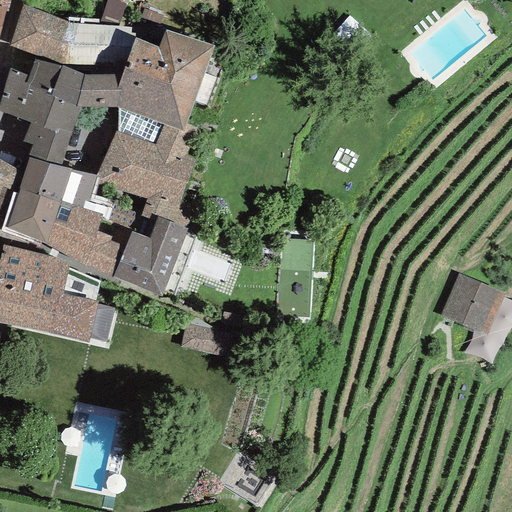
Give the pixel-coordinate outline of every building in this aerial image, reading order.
[(10,0),(0,0),(0,7),(5,8),(4,10),(8,11),(10,0)] [(125,3),(117,0),(106,0),(99,25),(117,27),(125,3)] [(73,24),(22,4),(9,46),(64,64),(124,68),(135,38),(135,33),(130,32),(130,28),(117,27),(99,25),(73,24)] [(187,124),(213,46),(165,29),(159,47),(135,38),(124,68),(122,75),(118,88),(115,107),(117,109),(184,131),(187,124)] [(75,106),(84,75),(61,66),(35,60),(28,77),(9,69),(0,100),(0,111),(30,122),(44,127),(54,98),(75,106)] [(122,75),(84,75),(75,106),(80,107),(115,107),(118,88),(122,75)] [(75,106),(54,98),(44,127),(30,122),(23,141),(32,144),(28,156),(59,167),(80,107),(75,106)] [(197,129),(187,124),(184,131),(117,109),(115,132),(96,176),(93,183),(147,197),(139,216),(155,222),(158,217),(187,229),(191,215),(177,210),(196,160),(186,156),(197,129)] [(84,266),(97,232),(103,213),(85,208),(93,183),(96,176),(59,167),(28,156),(18,189),(19,189),(5,228),(46,245),(84,266)] [(0,159),(0,211),(16,173),(18,169),(0,159)] [(186,233),(187,229),(158,217),(155,222),(149,238),(131,232),(126,243),(112,277),(160,298),(163,290),(174,295),(197,237),(186,233)] [(126,243),(97,232),(84,266),(112,277),(126,243)] [(0,324),(88,343),(89,339),(97,304),(97,301),(63,293),(68,265),(52,257),(3,245),(0,255),(0,324)] [(506,304),(457,284),(440,326),(488,346),(506,304)] [(114,307),(97,304),(89,339),(106,342),(114,307)] [(253,511),(273,489),(258,474),(247,486),(237,478),(228,488),(253,511)]
